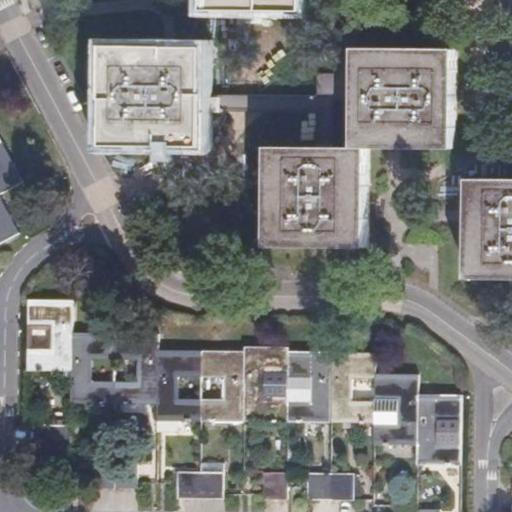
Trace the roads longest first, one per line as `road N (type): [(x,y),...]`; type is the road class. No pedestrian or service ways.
road 1 (residential): [(118,206),(175,286),(388,292),(511,375)]
road 2 (residential): [(0,3),(118,206)]
road 3 (residential): [(8,329),(10,289),(43,247),(118,206)]
road 4 (residential): [(22,497),(6,405),(8,329)]
road 5 (residential): [(511,384),(496,413),(487,511)]
